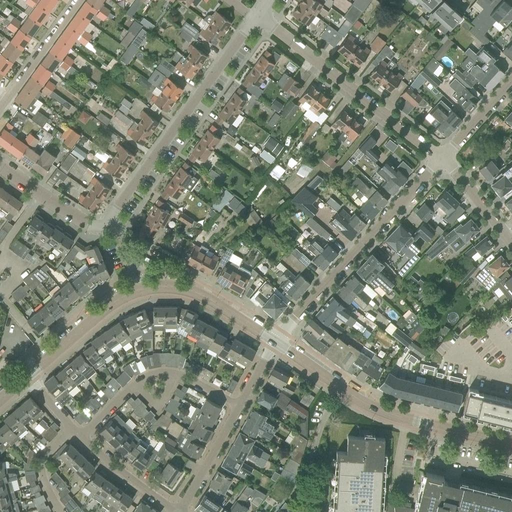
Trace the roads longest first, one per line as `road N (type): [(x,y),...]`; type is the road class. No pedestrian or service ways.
road 1 (residential): [(112,221),(259,20)]
road 2 (residential): [(273,340),(443,160)]
road 3 (residential): [(443,160),(259,20)]
road 4 (residential): [(177,511),(72,432),(26,376)]
road 5 (tertiary): [(273,340),(372,406),(446,429)]
road 6 (residential): [(179,511),(273,340)]
road 7 (tertiary): [(139,288),(182,287),(273,340)]
road 8 (tertiary): [(26,376),(139,288)]
road 9 (residential): [(112,221),(98,230),(79,225),(0,167)]
road 10 (residential): [(0,104),(75,0)]
